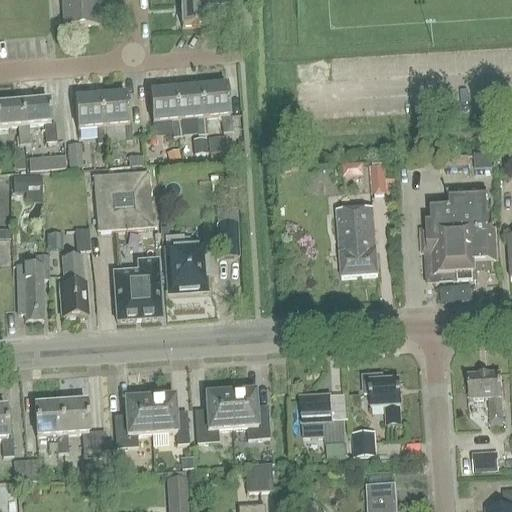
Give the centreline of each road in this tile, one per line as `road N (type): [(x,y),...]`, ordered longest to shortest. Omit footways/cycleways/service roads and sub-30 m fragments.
road 1 (tertiary): [(0,357),(429,325)]
road 2 (residential): [(442,511),(429,325)]
road 3 (residential): [(0,75),(137,64)]
